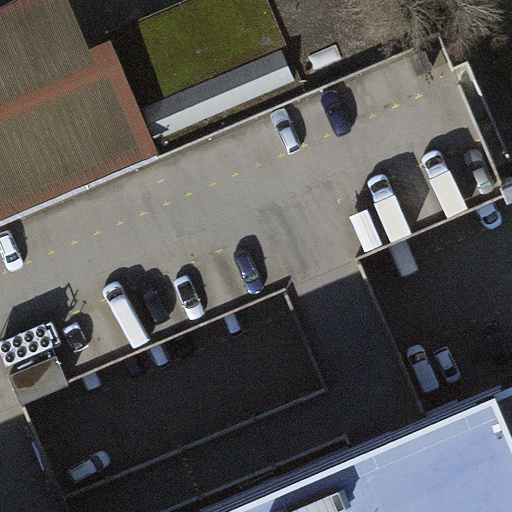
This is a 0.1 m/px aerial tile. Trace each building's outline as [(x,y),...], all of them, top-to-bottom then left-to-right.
[(0,0),(0,12),(23,0),(0,0)] [(0,216),(156,150),(109,41),(90,49),(71,14),(62,0),(23,0),(0,12),(0,216)] [(206,0),(109,41),(156,150),(416,40),(398,0),(206,0)] [(440,33),(0,218),(0,378),(498,167),(440,33)] [(511,511),(511,377),(193,511),(511,511)]
